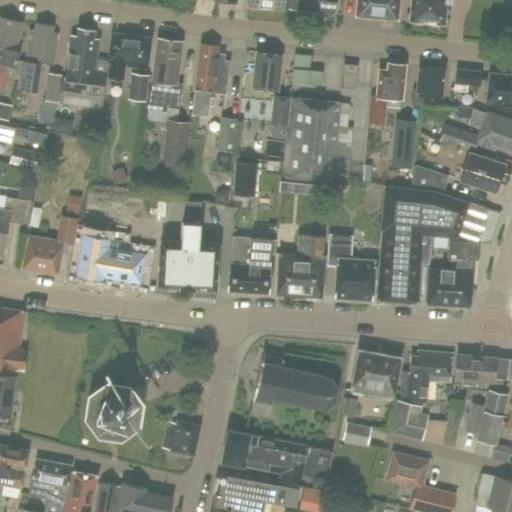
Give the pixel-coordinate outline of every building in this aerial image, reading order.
[(285,0),(248,0),(248,5),(283,9),(285,0)] [(330,13),(335,10),(337,0),(288,0),(286,8),(317,11),(317,12),(330,13)] [(356,0),(356,16),(397,19),(398,0),(356,0)] [(411,0),(409,21),(444,24),(446,3),(451,3),(451,0),(411,0)] [(0,92),(4,94),(10,70),(14,71),(21,45),(17,45),(20,31),(15,29),(18,21),(0,16),(0,92)] [(29,29),(25,60),(21,59),(17,88),(38,91),(42,63),(53,65),(58,33),(52,32),(53,24),(36,22),(35,30),(29,29)] [(93,38),(94,30),(77,28),(76,35),(71,35),(65,91),(102,96),(106,71),(95,69),(99,38),(93,38)] [(107,64),(147,69),(151,37),(111,32),(107,64)] [(177,83),(182,41),(157,38),(150,90),(148,90),(145,109),(165,112),(166,107),(178,109),(182,83),(177,83)] [(224,93),(228,61),(223,60),(223,54),(217,53),(218,46),(200,44),(195,89),(194,89),(190,113),(207,115),(207,112),(209,96),(210,92),(224,93)] [(282,54),(256,51),(252,87),(278,90),(282,54)] [(291,81),(308,83),(322,85),(323,71),(309,70),(311,55),(294,53),(291,81)] [(344,63),(341,87),(354,89),(357,65),(344,63)] [(387,70),(379,69),(376,96),(372,96),(370,121),(383,122),(385,97),(402,99),(405,64),(387,63),(387,70)] [(444,68),(418,65),(416,88),(412,88),(411,101),(422,102),(422,95),(441,97),(444,68)] [(479,85),(481,71),(456,69),(454,90),(467,92),(468,84),(479,85)] [(44,100),(61,102),(63,90),(59,90),(61,74),(48,72),(44,100)] [(149,74),(130,72),(127,98),(145,101),(149,74)] [(511,74),(489,72),(487,86),(486,101),(511,103),(511,74)] [(289,96),(274,94),(271,122),(286,123),(289,96)] [(340,102),(290,96),(281,176),(331,182),(340,102)] [(0,118),(8,120),(12,106),(0,102),(0,118)] [(468,118),(471,109),(472,108),(466,108),(459,107),(458,118),(468,118)] [(484,113),(471,109),(466,124),(479,128),(478,131),(477,135),(444,124),(439,140),(442,141),(472,151),(474,146),(493,152),(495,148),(511,153),(511,120),(485,111),(484,113)] [(52,122),(53,113),(40,111),(39,121),(52,122)] [(55,117),(53,129),(71,132),(73,120),(55,117)] [(217,148),(234,150),(238,119),(221,117),(217,148)] [(162,159),(183,162),(189,121),(168,118),(162,159)] [(410,167),(415,123),(399,121),(395,166),(410,167)] [(0,138),(10,142),(11,140),(22,143),(26,129),(15,127),(15,128),(0,124),(0,138)] [(44,146),(47,134),(30,130),(27,142),(44,146)] [(9,163),(27,167),(31,151),(13,146),(9,163)] [(460,179),(495,191),(498,181),(505,184),(511,163),(511,161),(496,157),(495,160),(469,151),(460,179)] [(255,166),(235,164),(233,196),(253,198),(255,166)] [(411,184),(443,189),(448,175),(415,164),(411,184)] [(371,182),(372,166),(365,166),(363,181),(371,182)] [(115,184),(127,180),(123,168),(111,171),(115,184)] [(456,236),(468,201),(432,190),(385,185),(381,229),(382,229),(380,258),(377,298),(418,301),(420,261),(427,261),(428,234),(456,236)] [(131,192),(129,207),(141,209),(143,193),(131,192)] [(3,207),(0,206),(0,254),(3,255),(8,220),(22,222),(26,198),(5,195),(3,207)] [(78,214),(82,197),(69,195),(66,212),(78,214)] [(183,208),(183,216),(191,216),(192,208),(183,208)] [(192,208),(191,216),(200,217),(200,209),(192,208)] [(76,218),(59,215),(55,239),(28,234),(22,266),(57,273),(63,240),(72,242),(76,218)] [(161,238),(157,284),(216,288),(219,242),(199,241),(200,221),(183,220),(181,240),(161,238)] [(277,292),(321,295),(324,255),(323,255),(324,234),(298,232),(296,253),(279,252),(277,292)] [(83,233),(75,276),(103,281),(104,277),(109,247),(119,248),(120,240),(83,233)] [(336,265),(334,295),(372,298),(374,260),(351,258),(353,234),(329,233),(326,265),(336,265)] [(272,238),(232,235),(232,241),(231,253),(230,253),(228,289),(268,292),(272,238)] [(478,242),(449,240),(447,268),(429,266),(426,302),(469,305),(473,258),(477,258),(478,242)] [(109,247),(104,277),(141,284),(146,253),(119,248),(109,247)] [(0,414),(10,416),(15,369),(25,369),(27,349),(20,348),(24,310),(0,306),(0,414)] [(400,356),(358,348),(351,389),(393,396),(400,356)] [(452,352),(418,349),(418,355),(410,355),(409,371),(402,370),(400,400),(427,402),(428,380),(450,381),(452,352)] [(258,376),(252,398),(272,403),(273,397),(323,409),(334,401),(338,387),(332,376),(282,364),(283,358),(280,357),(263,353),(258,376)] [(511,358),(457,353),(453,382),(471,384),(471,385),(484,387),(485,381),(493,382),(494,377),(507,378),(507,377),(511,378),(511,358)] [(111,427),(120,427),(131,418),(134,405),(129,397),(124,391),(108,389),(95,399),(93,413),(104,426),(111,427)] [(503,414),(508,393),(489,389),(483,409),(476,439),(495,444),(502,414),(503,414)] [(354,416),(357,399),(345,397),(342,414),(354,416)] [(460,428),(465,400),(450,397),(445,425),(460,428)] [(422,406),(398,400),(391,432),(423,440),(429,415),(421,413),(422,406)] [(471,402),(464,430),(476,433),(483,404),(471,402)] [(194,454),(196,441),(198,433),(200,424),(176,419),(175,422),(167,420),(162,447),(170,449),(194,454)] [(371,426),(347,420),(343,438),(367,443),(371,426)] [(325,489),(333,451),(306,445),(228,429),(221,459),(280,472),(278,480),(298,484),(325,489)] [(28,449),(0,443),(0,482),(21,487),(28,449)] [(508,462),(511,448),(495,444),(491,458),(508,462)] [(450,511),(455,492),(422,484),(428,460),(392,451),(385,479),(414,486),(409,507),(429,511),(450,511)] [(43,511),(62,511),(64,501),(65,501),(69,483),(68,482),(71,464),(36,458),(32,476),(31,476),(27,494),(46,498),(43,511)] [(73,470),(65,511),(89,511),(97,475),(73,470)] [(503,511),(511,479),(494,474),(494,475),(482,472),(474,503),(486,506),(486,507),(495,509),(494,511),(503,511)] [(298,488),(277,483),(222,473),(220,474),(218,476),(219,478),(220,479),(218,490),(216,490),(212,506),(225,508),(242,511),(260,511),(263,497),(273,499),(295,503),(298,488)] [(511,511),(511,478),(511,479),(503,511),(511,511)] [(111,511),(118,485),(101,481),(94,510),(103,511),(111,511)] [(116,509),(130,511),(168,511),(172,496),(145,491),(146,487),(122,482),(116,509)]
